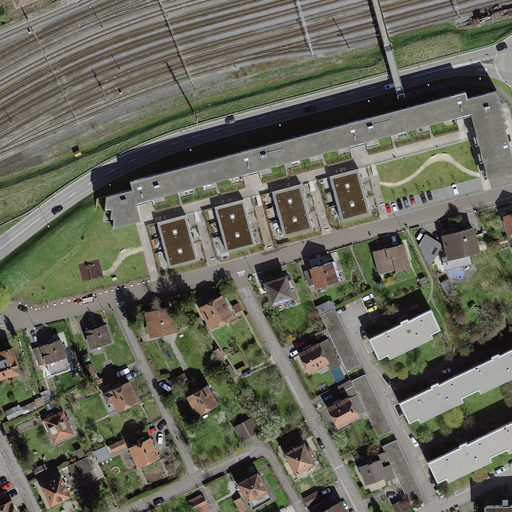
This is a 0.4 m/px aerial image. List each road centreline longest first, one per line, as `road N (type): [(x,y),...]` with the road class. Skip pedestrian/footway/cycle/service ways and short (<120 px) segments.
road 1 (primary): [(0,248),(104,173),(172,143),(501,59)]
road 2 (residential): [(511,190),(227,269)]
road 3 (residential): [(227,269),(360,511)]
road 4 (residential): [(194,477),(110,297)]
road 5 (residential): [(227,269),(110,297)]
